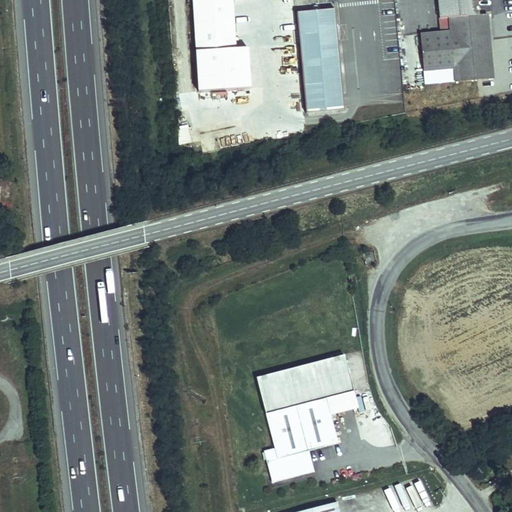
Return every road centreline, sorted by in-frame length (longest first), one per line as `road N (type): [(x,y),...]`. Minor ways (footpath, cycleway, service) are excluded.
road 1 (motorway): [(128,511),(76,0)]
road 2 (motorway): [(37,0),(88,511)]
road 3 (unclassified): [(485,511),(391,388),(380,308),(398,265),(430,233),(511,215)]
road 4 (secondary): [(511,139),(153,233)]
road 5 (secondary): [(11,269),(153,233)]
